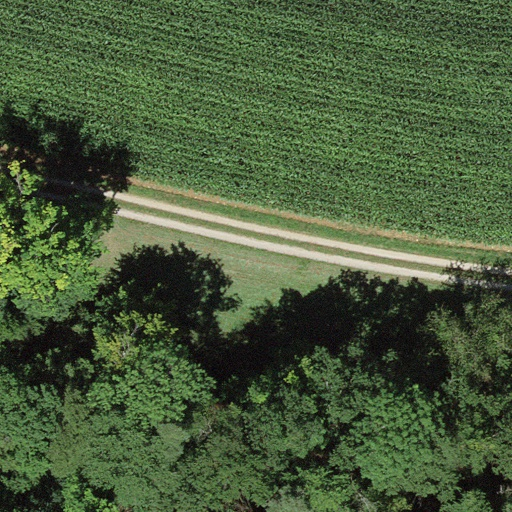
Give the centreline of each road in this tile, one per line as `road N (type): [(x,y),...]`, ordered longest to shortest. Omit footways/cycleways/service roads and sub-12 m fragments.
road 1 (track): [(511,286),(431,277),(0,181)]
road 2 (track): [(233,511),(0,455)]
